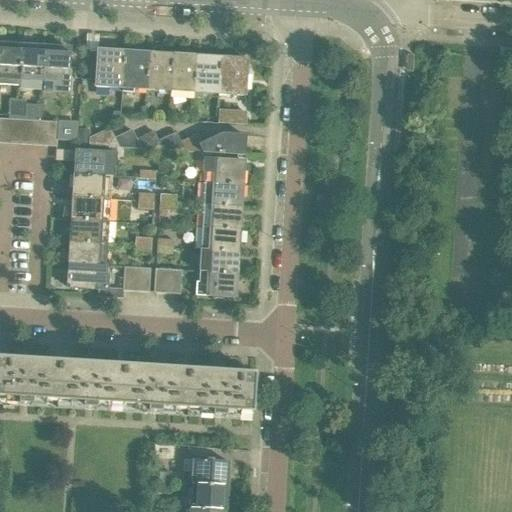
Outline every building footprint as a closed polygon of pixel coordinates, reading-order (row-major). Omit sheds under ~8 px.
[(0,85),(18,86),(19,80),(21,47),(0,45),(0,85)] [(19,80),(42,82),(45,48),(21,47),(19,80)] [(43,82),(42,92),(52,92),(52,93),(69,94),(69,81),(68,81),(70,50),(45,48),(42,82),(43,82)] [(95,87),(122,89),(124,53),(97,51),(96,66),(93,66),(93,81),(96,81),(95,87)] [(122,89),(145,90),(147,54),(124,53),(122,89)] [(145,90),(168,92),(171,56),(147,54),(145,90)] [(183,98),(192,99),(194,57),(171,56),(168,92),(184,93),(183,98)] [(194,57),(192,99),(200,100),(201,94),(216,95),(219,59),(194,57)] [(246,60),(219,59),(216,95),(244,96),(244,90),(247,90),(248,76),(245,76),(246,60)] [(8,117),(16,117),(17,101),(9,100),(8,117)] [(16,117),(16,121),(21,121),(33,122),(40,122),(40,114),(24,113),(25,105),(25,101),(17,101),(16,117)] [(235,112),(234,125),(245,125),(246,113),(235,112)] [(7,144),(8,144),(9,120),(0,119),(0,143),(7,144)] [(19,145),(20,145),(21,121),(16,121),(9,120),(8,144),(9,145),(9,144),(19,144),(19,145)] [(31,146),(32,146),(33,122),(21,121),(20,145),(21,145),(31,145),(31,146)] [(42,146),(43,146),(45,123),(40,122),(33,122),(32,146),(33,145),(42,146)] [(45,123),(43,146),(44,146),(54,146),(54,147),(56,147),(56,137),(57,128),(57,123),(45,123)] [(56,137),(56,141),(76,142),(76,134),(77,126),(57,125),(57,128),(56,137)] [(89,139),(88,147),(104,148),(114,149),(111,141),(113,139),(109,130),(89,139)] [(114,149),(116,149),(136,150),(133,142),(135,141),(131,131),(113,139),(111,141),(114,149)] [(136,150),(158,151),(155,144),(158,142),(153,133),(135,141),(133,142),(136,150)] [(76,142),(75,146),(88,147),(89,139),(89,135),(76,134),(76,142)] [(158,151),(181,153),(177,145),(180,144),(175,134),(158,142),(155,144),(158,151)] [(177,145),(181,153),(187,153),(202,154),(198,146),(201,145),(197,135),(180,144),(177,145)] [(202,154),(236,156),(244,156),(245,136),(222,135),(219,137),(201,145),(198,146),(202,154)] [(104,148),(103,153),(103,154),(95,154),(95,152),(87,151),(87,153),(75,153),(74,175),(107,177),(108,168),(115,168),(116,149),(114,149),(104,148)] [(205,184),(209,184),(242,186),(244,163),(236,162),(236,156),(202,154),(187,153),(186,161),(195,161),(195,160),(204,160),(203,173),(205,174),(205,184)] [(139,180),(155,180),(155,173),(139,172),(139,180)] [(71,190),(71,198),(106,200),(107,177),(74,175),(73,190),(71,190)] [(209,184),(208,206),(243,208),(243,201),(241,201),(242,186),(209,184)] [(138,194),(138,202),(153,203),(154,195),(138,194)] [(160,195),(160,203),(176,204),(176,196),(160,195)] [(72,205),(71,219),(105,221),(106,200),(71,198),(70,205),(72,205)] [(153,203),(138,202),(137,210),(153,211),(153,203)] [(176,204),(160,203),(159,211),(175,212),(176,204)] [(208,206),(206,229),(239,231),(240,216),(242,216),(243,208),(208,206)] [(68,235),(68,242),(103,245),(105,221),(71,219),(70,235),(68,235)] [(205,245),(205,251),(240,253),(240,246),(238,246),(239,231),(206,229),(205,245)] [(135,239),(135,247),(151,248),(151,240),(135,239)] [(157,240),(157,248),(173,249),(173,241),(157,240)] [(69,250),(68,265),(102,267),(103,245),(68,242),(67,250),(69,250)] [(151,248),(135,247),(134,254),(150,255),(151,248)] [(173,249),(157,248),(156,256),(172,256),(173,249)] [(205,251),(204,273),(236,275),(238,261),(239,261),(240,253),(205,251)] [(68,265),(67,288),(79,289),(79,290),(87,291),(87,289),(95,290),(95,291),(107,291),(108,277),(105,277),(106,267),(102,267),(68,265)] [(134,292),(136,292),(138,269),(124,268),(123,291),(124,291),(134,291),(134,292)] [(138,269),(136,292),(138,292),(147,292),(147,293),(148,293),(149,270),(138,269)] [(165,294),(167,294),(168,271),(155,270),(154,293),(155,293),(156,293),(165,293),(165,294)] [(168,271),(167,294),(168,294),(168,293),(178,294),(178,295),(179,295),(180,272),(168,271)] [(236,275),(204,273),(203,283),(196,283),(195,297),(207,297),(207,296),(215,297),(215,299),(223,299),(223,298),(235,298),(236,275)] [(56,409),(59,364),(47,363),(32,362),(32,361),(31,361),(22,360),(21,360),(21,361),(9,361),(0,360),(0,405),(13,406),(20,406),(28,407),(56,409)] [(121,413),(124,368),(113,367),(96,366),(96,365),(95,365),(87,364),(86,364),(86,365),(70,364),(59,364),(56,409),(85,410),(92,411),(93,411),(121,413)] [(157,415),(186,416),(189,371),(177,371),(161,370),(161,369),(160,369),(159,369),(152,368),(151,368),(151,369),(135,368),(124,368),(121,413),(150,414),(156,415),(157,415)] [(189,371),(186,416),(214,418),(220,419),(222,419),(251,421),(254,376),(248,375),(239,375),(226,374),(226,373),(225,373),(223,373),(216,372),(215,372),(215,373),(199,372),(189,371)] [(192,460),(191,485),(227,488),(228,463),(192,460)] [(158,472),(157,483),(169,484),(169,473),(158,472)] [(169,484),(157,483),(157,494),(168,495),(169,484)] [(191,485),(189,510),(225,511),(227,488),(191,485)]
